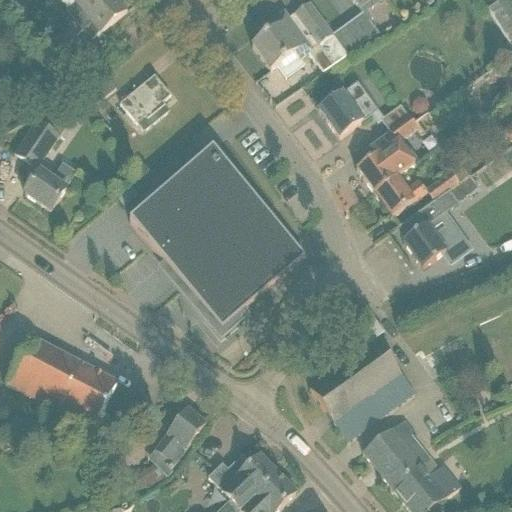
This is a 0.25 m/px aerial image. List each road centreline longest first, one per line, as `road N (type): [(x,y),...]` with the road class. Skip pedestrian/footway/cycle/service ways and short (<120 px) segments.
road 1 (residential): [(247,408),(344,261),(330,218),(189,25)]
road 2 (tertiary): [(247,408),(0,231)]
road 3 (tertiary): [(356,511),(247,408)]
